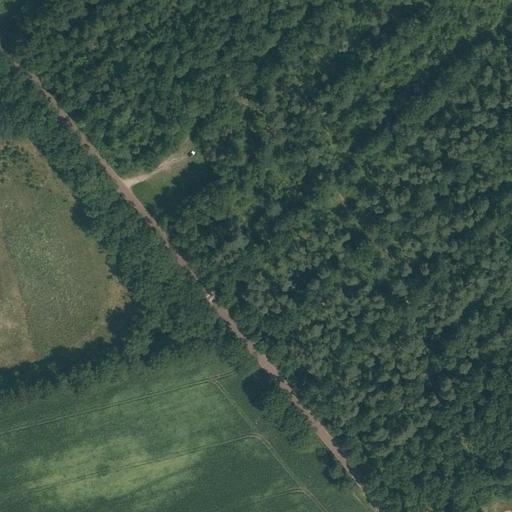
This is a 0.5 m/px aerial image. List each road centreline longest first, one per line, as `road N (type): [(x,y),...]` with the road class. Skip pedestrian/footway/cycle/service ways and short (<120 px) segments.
road 1 (unclassified): [(387,511),(0,39)]
road 2 (track): [(119,186),(174,156),(202,112),(230,88)]
road 3 (track): [(230,88),(330,0)]
